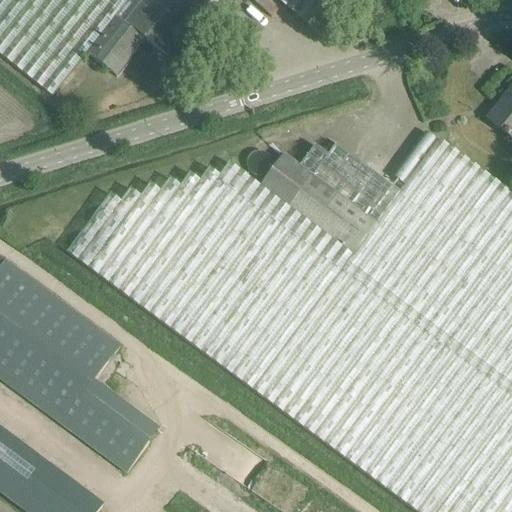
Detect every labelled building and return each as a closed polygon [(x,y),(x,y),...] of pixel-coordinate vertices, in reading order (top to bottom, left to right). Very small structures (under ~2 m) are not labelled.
[(0,0),(0,55),(37,85),(53,97),(88,54),(118,78),(146,41),(167,57),(212,0),(276,0),(308,24),(326,0),(0,0)] [(511,87),(502,99),(506,102),(490,121),(511,138),(511,87)] [(511,511),(511,194),(440,141),(406,186),(400,194),(337,146),(329,156),(316,147),(301,167),(285,155),(261,187),(230,164),(220,177),(210,169),(200,182),(190,175),(181,187),(170,180),(161,193),(151,185),(141,198),(131,190),(121,203),(111,195),(67,254),(414,511),(511,511)] [(6,262),(0,269),(0,379),(128,474),(150,444),(85,395),(96,380),(121,347),(6,262)] [(0,492),(26,511),(99,511),(104,506),(0,428),(0,492)]
